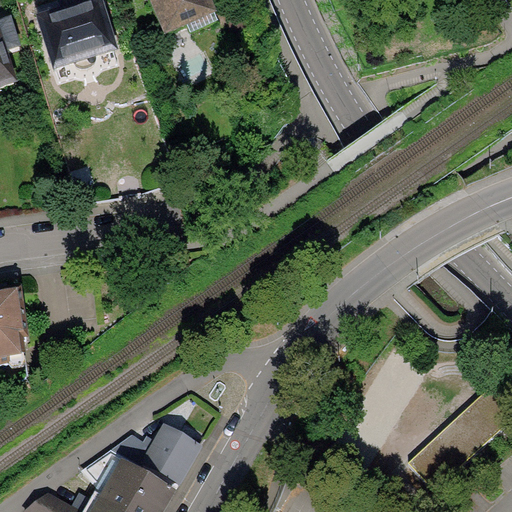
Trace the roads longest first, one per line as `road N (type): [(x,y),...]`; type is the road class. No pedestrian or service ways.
road 1 (residential): [(283,373),(224,359),(156,400),(11,511)]
road 2 (tertiary): [(511,195),(385,267),(283,373)]
road 3 (residential): [(364,130),(511,302)]
road 4 (residential): [(0,240),(178,214)]
road 5 (tertiary): [(201,511),(283,373)]
road 6 (residential): [(364,130),(294,0)]
